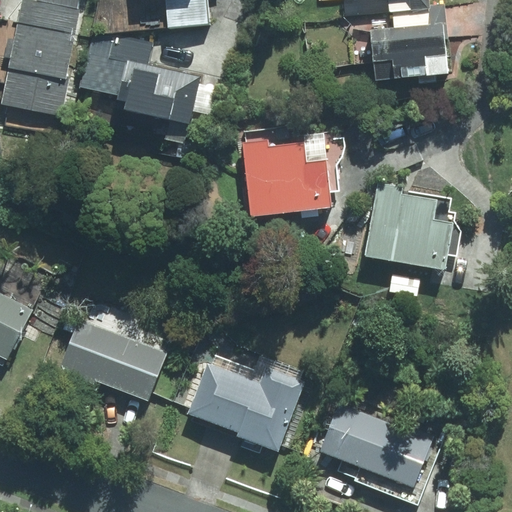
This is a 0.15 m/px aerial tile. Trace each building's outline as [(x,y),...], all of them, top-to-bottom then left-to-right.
[(0,105),(54,116),(76,9),(29,0),(15,0),(0,76),(0,105)] [(164,0),(167,29),(210,26),(208,0),(164,0)] [(384,0),(385,10),(426,8),(425,0),(384,0)] [(434,82),(433,73),(447,72),(445,41),(446,41),(444,7),(392,10),(393,26),(369,27),(372,77),(415,74),(415,83),(434,82)] [(153,43),(114,34),(108,56),(125,62),(118,82),(113,81),(109,99),(114,100),(112,109),(188,126),(200,78),(148,66),(153,43)] [(275,138),(250,139),(253,214),(331,211),(329,163),(312,164),(311,143),(275,145),(275,138)] [(405,187),(380,182),(366,255),(443,271),(452,224),(434,220),(439,200),(403,193),(405,187)] [(430,279),(391,275),(389,298),(428,302),(430,279)] [(31,313),(0,295),(0,356),(5,359),(31,313)] [(57,369),(143,403),(163,353),(76,319),(57,369)] [(231,439),(273,454),(299,381),(261,367),(255,384),(201,364),(182,416),(232,434),(231,439)] [(317,454),(410,490),(430,439),(337,403),(317,454)]
